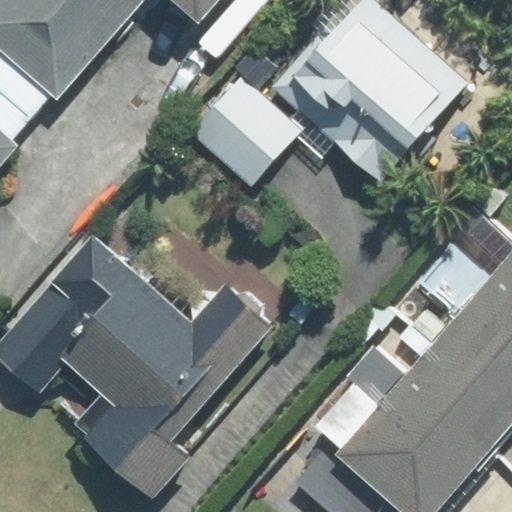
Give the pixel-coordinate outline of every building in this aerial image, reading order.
[(0,0),(0,120),(27,144),(149,0),(0,0)] [(197,0),(221,20),(237,0),(197,0)] [(480,75),(388,0),(350,0),(284,82),(398,175),(480,75)] [(308,125),(246,71),(195,131),(257,184),(308,125)] [(0,176),(27,144),(0,120),(0,176)] [(207,319),(111,229),(0,347),(0,350),(42,391),(51,381),(171,494),(208,454),(195,442),(298,332),(244,281),(207,319)] [(420,511),(452,511),(511,441),(511,254),(456,321),(430,300),(331,418),(343,428),(300,480),(339,511),(384,511),(399,494),(420,511)]
